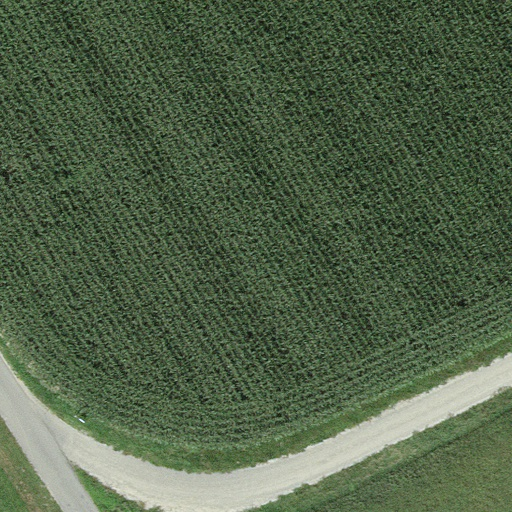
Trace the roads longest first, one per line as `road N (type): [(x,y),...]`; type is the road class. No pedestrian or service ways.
road 1 (track): [(24,418),(132,479),(185,497),(296,477),(511,373)]
road 2 (track): [(83,511),(0,379)]
